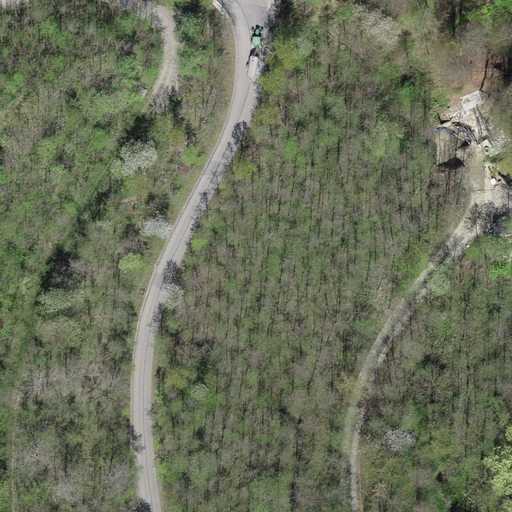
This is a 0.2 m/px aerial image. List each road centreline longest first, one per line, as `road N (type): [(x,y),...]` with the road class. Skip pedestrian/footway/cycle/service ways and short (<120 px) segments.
road 1 (track): [(251,0),(263,41),(255,74),(155,294),(135,418),(148,511)]
road 2 (track): [(351,511),(347,460),(362,377),(407,303),(463,240),(482,200),(470,112)]
